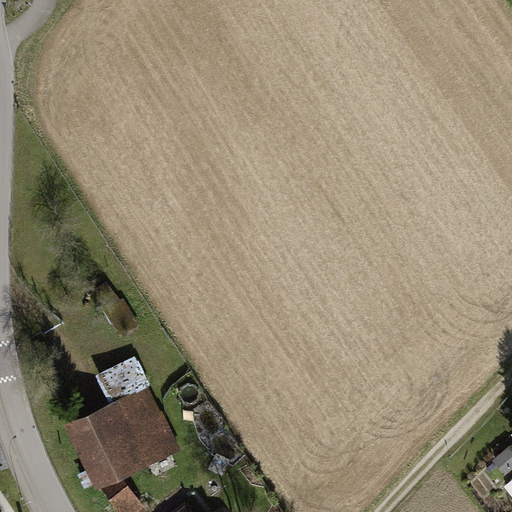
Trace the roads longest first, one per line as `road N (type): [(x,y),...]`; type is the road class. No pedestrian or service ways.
road 1 (track): [(384,511),(511,376)]
road 2 (residential): [(0,344),(20,425),(60,511)]
